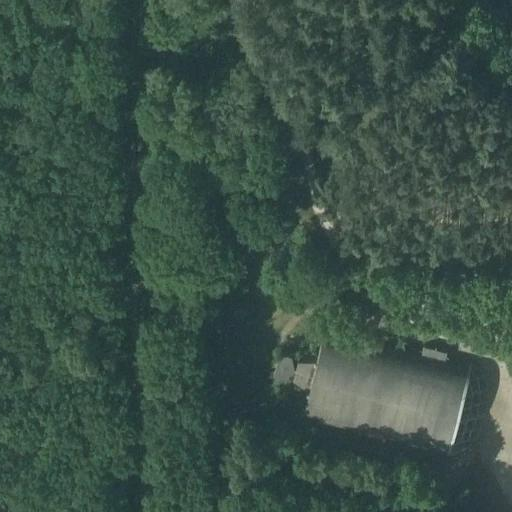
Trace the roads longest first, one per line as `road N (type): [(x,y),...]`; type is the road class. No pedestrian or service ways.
road 1 (track): [(126,0),(119,179),(140,511)]
road 2 (track): [(253,0),(283,60),(345,252),(390,291)]
